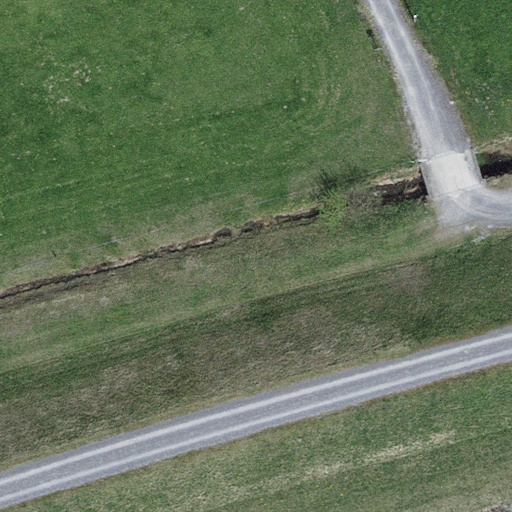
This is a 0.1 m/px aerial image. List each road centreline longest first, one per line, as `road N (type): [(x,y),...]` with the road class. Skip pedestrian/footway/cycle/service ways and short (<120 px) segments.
road 1 (track): [(511,344),(0,496)]
road 2 (track): [(377,0),(405,53),(453,193),(473,218),(511,213)]
